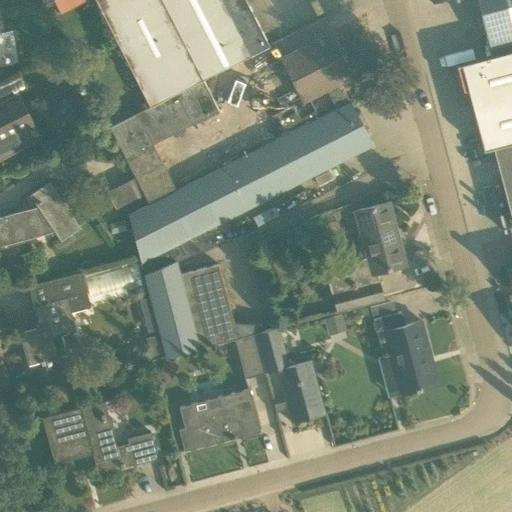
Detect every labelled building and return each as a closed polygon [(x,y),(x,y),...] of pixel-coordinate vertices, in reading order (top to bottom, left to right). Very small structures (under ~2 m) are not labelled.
[(41,0),(44,4),(51,0),(53,0),(60,14),(87,0),(41,0)] [(96,0),(150,107),(202,80),(202,79),(269,45),(246,0),(96,0)] [(511,0),(456,0),(457,0),(476,0),(491,55),(511,49),(511,0)] [(328,52),(321,38),(281,58),(303,100),(260,121),(270,142),(319,117),(310,99),(327,90),(336,109),(350,102),(340,82),(353,75),(345,59),(347,58),(338,41),(337,41),(339,46),(328,52)] [(511,142),(511,49),(491,55),(456,65),(457,65),(461,82),(465,81),(484,150),(493,147),(511,142)] [(191,126),(219,112),(202,80),(150,107),(109,127),(135,177),(144,195),(149,204),(175,190),(151,141),(189,122),(191,126)] [(0,143),(29,129),(33,127),(17,95),(0,103),(0,143)] [(128,214),(140,260),(207,228),(372,144),(350,102),(336,109),(319,117),(270,142),(175,190),(149,204),(128,214)] [(511,142),(493,147),(510,211),(501,213),(501,212),(499,213),(503,230),(505,230),(505,229),(509,228),(511,237),(511,236),(511,142)] [(135,177),(118,185),(127,203),(144,195),(135,177)] [(80,226),(49,181),(30,193),(40,208),(24,213),(23,210),(0,216),(0,245),(55,231),(61,239),(80,226)] [(337,311),(383,299),(376,272),(400,266),(392,236),(398,235),(389,201),(354,211),(367,257),(325,268),(337,311)] [(179,274),(175,261),(144,275),(150,297),(159,329),(166,356),(235,338),(255,333),(262,331),(261,324),(233,323),(217,264),(179,274)] [(75,330),(70,312),(90,307),(81,272),(42,281),(47,302),(33,305),(37,321),(41,320),(43,326),(19,332),(28,364),(43,360),(48,377),(79,369),(74,351),(66,353),(61,334),(75,330)] [(150,297),(140,299),(148,332),(159,329),(150,297)] [(405,324),(401,311),(373,318),(383,356),(394,353),(404,391),(393,394),(394,395),(416,389),(416,390),(421,388),(433,384),(426,357),(430,356),(421,320),(405,324)] [(341,314),(324,319),(329,336),(346,331),(341,314)] [(289,365),(279,326),(262,331),(255,333),(265,372),(278,369),(292,422),(326,413),(311,359),(289,365)] [(245,377),(265,372),(255,333),(235,338),(245,377)] [(160,334),(146,338),(151,356),(165,352),(160,334)] [(165,359),(158,376),(171,381),(178,364),(165,359)] [(260,431),(251,398),(249,388),(179,407),(184,427),(179,429),(184,450),(232,438),(232,439),(235,438),(235,436),(255,431),(255,432),(260,431)] [(111,448),(99,402),(42,418),(47,437),(49,437),(56,462),(83,455),(82,451),(91,449),(98,474),(158,458),(151,432),(127,438),(129,443),(111,448)]
